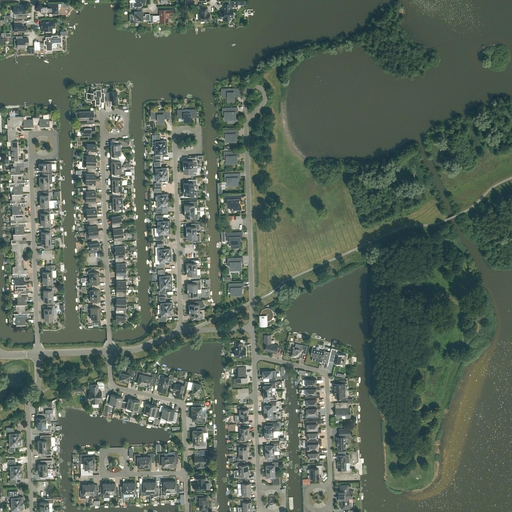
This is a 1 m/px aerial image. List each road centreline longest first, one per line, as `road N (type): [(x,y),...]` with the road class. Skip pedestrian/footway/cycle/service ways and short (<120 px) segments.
road 1 (residential): [(101,136),(109,351)]
road 2 (residential): [(245,121),(253,328)]
road 3 (residential): [(37,353),(31,158)]
road 4 (residential): [(330,485),(326,376),(253,356)]
road 5 (residential): [(180,330),(174,152)]
road 6 (residential): [(186,472),(184,408),(112,385),(109,351)]
road 7 (residential): [(31,511),(27,404),(38,392),(37,353)]
road 8 (residential): [(253,356),(257,488)]
